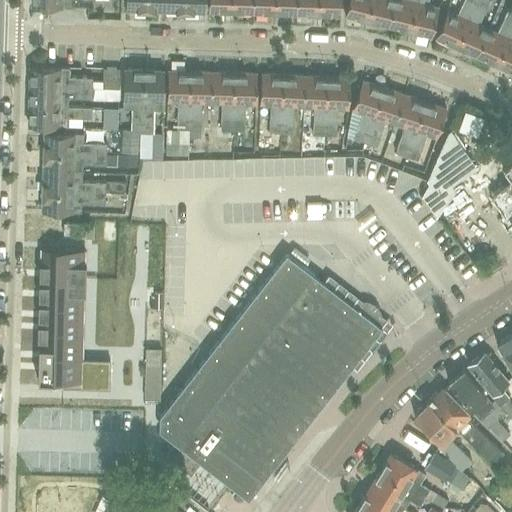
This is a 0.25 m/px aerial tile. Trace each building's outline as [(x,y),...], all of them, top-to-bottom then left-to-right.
[(125,0),(126,8),(145,9),(145,0),(125,0)] [(145,0),(145,9),(165,10),(165,0),(145,0)] [(165,0),(165,10),(185,10),(185,0),(165,0)] [(185,0),(185,10),(205,11),(205,0),(185,0)] [(208,0),(209,11),(231,11),(230,0),(208,0)] [(230,0),(231,11),(253,12),(253,0),(230,0)] [(253,0),(253,12),(275,13),(275,0),(253,0)] [(275,0),(275,13),(297,13),(297,0),(275,0)] [(297,0),(297,13),(319,14),(319,0),(297,0)] [(319,0),(319,14),(341,15),(341,0),(319,0)] [(348,0),(345,15),(367,20),(371,0),(348,0)] [(371,0),(367,20),(388,26),(394,0),(371,0)] [(394,0),(388,26),(410,31),(417,2),(417,0),(394,0)] [(417,0),(417,2),(410,31),(432,36),(439,7),(428,5),(429,0),(417,0)] [(448,10),(435,37),(456,47),(468,19),(476,0),(463,0),(457,14),(448,10)] [(476,0),(468,19),(456,47),(476,56),(488,28),(479,24),(489,0),(476,0)] [(488,28),(476,56),(496,65),(511,29),(511,9),(508,7),(497,32),(488,28)] [(511,29),(496,65),(511,71),(511,29)] [(92,88),(92,79),(92,78),(69,76),(69,67),(30,66),(30,86),(92,88)] [(102,89),(120,89),(121,69),(102,68),(102,79),(102,88),(102,89)] [(131,132),(143,132),(145,69),(124,68),(123,108),(132,109),(131,132)] [(164,69),(145,69),(143,132),(153,132),(154,109),(163,110),(164,69)] [(177,128),(188,129),(190,70),(168,70),(167,101),(178,102),(177,128)] [(190,70),(188,129),(200,129),(202,102),(212,103),(213,71),(190,70)] [(221,130),(233,130),(235,72),(213,71),(212,103),(222,103),(221,130)] [(233,130),(234,130),(244,131),(245,104),(256,104),(257,73),(235,72),(233,130)] [(281,132),(284,74),(261,73),(260,105),(270,105),(269,132),(281,132)] [(306,75),(284,74),(281,132),(293,133),(294,106),(304,107),(306,75)] [(325,135),(328,76),(306,75),(304,107),(314,107),(312,134),(325,135)] [(350,77),(328,76),(325,135),(336,135),(338,108),(348,109),(350,77)] [(102,79),(92,79),(92,88),(102,88),(102,79)] [(352,110),(362,113),(354,138),(365,142),(373,117),(383,87),(362,80),(352,110)] [(30,86),(29,105),(92,107),(68,106),(68,98),(92,98),(92,100),(119,100),(119,92),(120,92),(120,89),(102,89),(102,88),(92,88),(30,86)] [(404,94),(383,87),(373,117),(365,142),(376,146),(385,120),(394,124),(404,94)] [(407,156),(415,131),(425,101),(404,94),(394,124),(404,127),(395,152),(407,156)] [(446,108),(425,101),(415,131),(407,156),(417,160),(426,134),(436,138),(446,108)] [(29,105),(28,125),(67,127),(68,117),(91,118),(92,107),(29,105)] [(43,152),(106,153),(120,153),(120,144),(106,144),(83,143),(84,133),(44,132),(43,152)] [(140,132),(139,157),(141,157),(152,157),(153,132),(143,132),(140,132)] [(425,190),(422,196),(436,213),(438,209),(447,197),(443,192),(443,190),(474,168),(455,142),(449,132),(448,132),(428,179),(431,180),(425,190)] [(43,152),(43,171),(82,172),(83,164),(106,165),(106,153),(43,152)] [(506,227),(511,224),(511,223),(511,163),(503,170),(511,182),(490,196),(502,214),(498,216),(506,227)] [(43,171),(42,191),(105,192),(105,182),(82,182),(82,172),(43,171)] [(105,192),(42,191),(42,211),(81,212),(81,203),(104,203),(105,192)] [(78,234),(78,222),(64,222),(63,234),(78,234)] [(86,225),(85,237),(93,237),(94,225),(86,225)] [(41,248),(38,357),(38,380),(62,381),(62,387),(83,387),(110,388),(110,359),(82,358),(85,249),(41,248)] [(287,253),(209,352),(160,415),(160,428),(248,496),(342,377),(382,327),(371,318),(378,309),(376,306),(373,303),(370,302),(362,312),(287,253)] [(511,333),(496,343),(511,369),(511,333)] [(485,351),(468,364),(492,393),(495,397),(507,410),(511,416),(511,403),(508,399),(509,398),(500,386),(508,380),(506,377),(485,351)] [(160,366),(145,365),(144,398),(160,399),(160,366)] [(463,368),(448,381),(470,407),(480,418),(495,405),(490,400),(486,395),(471,377),(463,368)] [(469,414),(442,386),(429,400),(455,428),(491,464),(502,452),(466,417),(469,414)] [(455,428),(429,400),(414,415),(441,442),(439,444),(464,469),(475,458),(449,434),(455,428)] [(509,434),(496,420),(488,427),(501,441),(509,434)] [(200,463),(189,455),(174,443),(165,455),(174,462),(191,475),(200,463)] [(391,452),(380,469),(424,497),(430,488),(420,482),(425,473),(391,452)] [(424,469),(446,482),(455,464),(434,452),(424,469)] [(424,497),(380,469),(369,486),(404,508),(410,499),(419,505),(424,497)] [(207,511),(209,510),(171,480),(160,494),(164,498),(162,499),(160,500),(159,501),(158,502),(156,503),(155,503),(153,504),(151,504),(150,505),(148,505),(146,506),(144,507),(142,507),(140,507),(139,507),(137,507),(135,508),(133,508),(132,508),(130,507),(128,507),(126,507),(125,507),(124,507),(122,506),(120,506),(119,506),(118,505),(116,505),(114,504),(109,502),(105,511),(207,511)] [(401,511),(404,508),(369,486),(359,503),(372,511),(401,511)] [(238,492),(234,496),(233,497),(239,502),(243,496),(238,492)] [(436,492),(431,501),(442,508),(443,509),(448,500),(436,492)] [(372,511),(359,503),(353,511),(372,511)]
